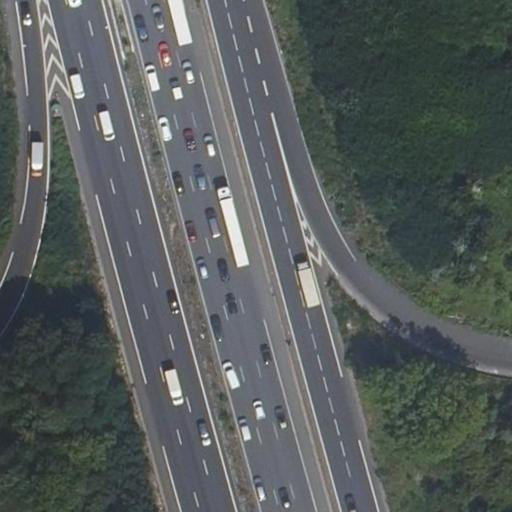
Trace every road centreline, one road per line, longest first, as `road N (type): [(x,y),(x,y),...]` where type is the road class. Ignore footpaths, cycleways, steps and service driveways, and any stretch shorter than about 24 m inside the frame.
road 1 (motorway): [(77,0),(211,511)]
road 2 (motorway): [(290,511),(157,0)]
road 3 (motorway): [(358,511),(250,99)]
road 4 (motorway): [(511,361),(435,338),(371,297),(325,232),(288,125),(250,99)]
road 5 (motorway): [(27,0),(39,146),(31,216),(0,313)]
